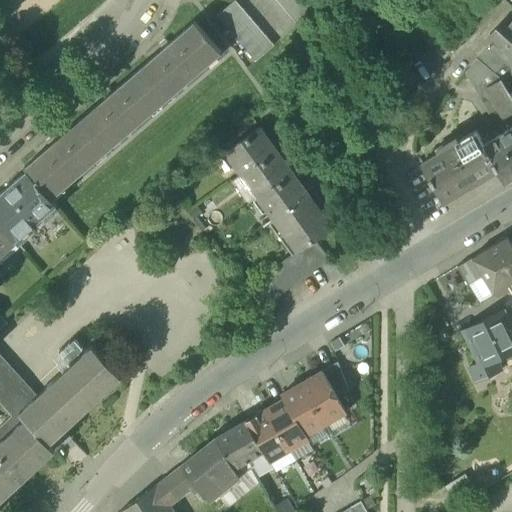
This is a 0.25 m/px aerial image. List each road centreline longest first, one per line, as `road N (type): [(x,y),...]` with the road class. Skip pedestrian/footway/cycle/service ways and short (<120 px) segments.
road 1 (residential): [(84,511),(235,369),(511,206)]
road 2 (residential): [(19,117),(150,0)]
